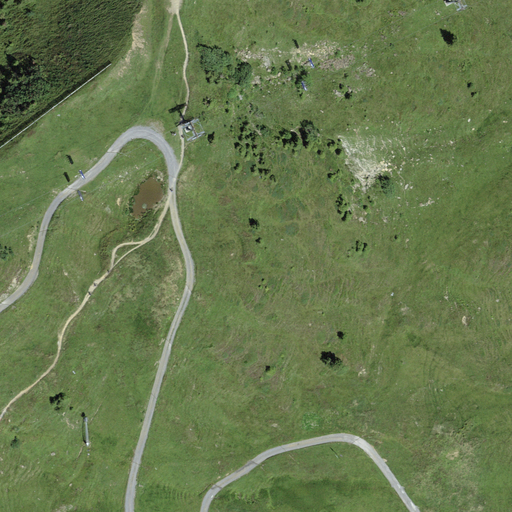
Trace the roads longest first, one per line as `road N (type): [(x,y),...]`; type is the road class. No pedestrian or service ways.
road 1 (track): [(0,307),(31,281),(63,195),(131,138),(160,141),(175,169),(175,220),(192,276),(132,511)]
road 2 (track): [(205,511),(208,492),(272,452),(350,438),(370,449),(417,511)]
